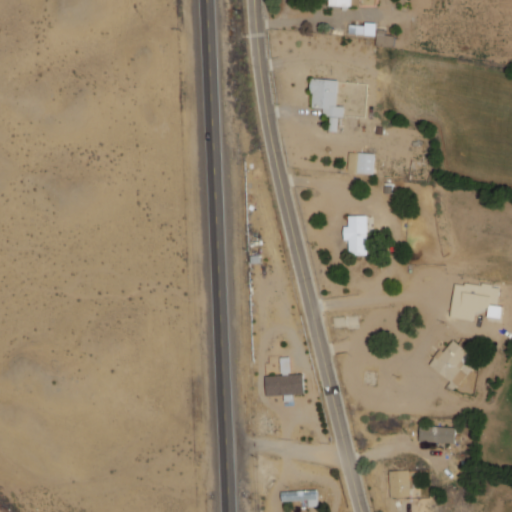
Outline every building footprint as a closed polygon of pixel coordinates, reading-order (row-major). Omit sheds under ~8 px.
[(394,36),(377,34),(376,45),(393,47),(394,36)] [(338,79),(312,78),(310,107),(323,107),(323,115),(329,115),(329,131),(336,131),(337,117),(343,117),(344,106),(337,106),(338,79)] [(347,172),(373,173),(374,153),(348,152),(347,172)] [(344,240),(348,240),(348,254),(367,254),(367,215),(348,216),(348,226),(343,226),(344,240)] [(491,295),(455,293),(455,309),(490,311),(491,295)] [(460,369),(471,353),(452,340),(444,351),(440,349),(428,365),(458,386),(467,373),(460,369)] [(265,376),(266,395),(284,395),(284,401),(293,400),(293,394),(304,393),(303,373),(290,374),(289,357),(280,357),(281,375),(265,376)] [(456,427),(420,425),(419,441),(455,442),(456,427)] [(410,496),(409,470),(389,470),(390,497),(410,496)] [(308,506),(317,506),(317,489),(281,491),(281,501),(308,500),(308,506)]
